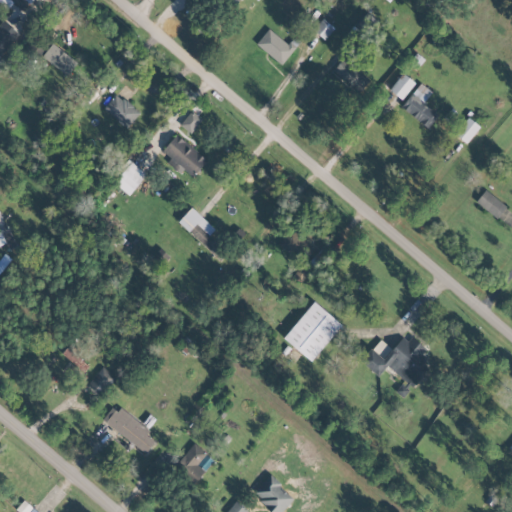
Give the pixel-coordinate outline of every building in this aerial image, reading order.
[(12,2),(23,11),(30,0),(0,0),(0,3),(7,8),(12,2)] [(0,20),(0,55),(18,33),(1,19),(0,20)] [(313,30),(324,40),(333,28),(322,19),(313,30)] [(280,64),(293,49),(268,28),(255,43),(280,64)] [(66,76),(77,62),(52,43),(41,56),(66,76)] [(357,93),(369,81),(343,58),(332,70),(357,93)] [(401,99),(414,82),(402,73),(389,90),(401,99)] [(431,91),(418,82),(400,109),(428,128),(438,113),(423,103),(431,91)] [(125,128),(139,113),(117,93),(103,107),(125,128)] [(190,133),(201,118),(191,110),(179,125),(190,133)] [(465,143),(479,127),(468,117),(454,134),(465,143)] [(192,178),(206,159),(174,135),(160,154),(192,178)] [(128,195),(146,174),(129,160),(112,181),(128,195)] [(506,205),(484,190),(475,202),(497,218),(506,205)] [(9,249),(15,246),(0,213),(0,245),(6,242),(9,249)] [(280,241),(297,262),(311,251),(294,230),(280,241)] [(0,271),(11,259),(5,254),(0,258),(0,271)] [(310,361),(341,325),(313,301),(282,338),(310,361)] [(386,366),(412,387),(431,363),(421,355),(426,348),(407,334),(393,351),(379,339),(360,362),(378,377),(386,366)] [(88,365),(66,347),(61,354),(83,372),(88,365)] [(86,384),(99,396),(115,378),(102,366),(86,384)] [(101,420),(144,454),(154,441),(146,435),(149,431),(114,404),(101,420)] [(196,483),(211,456),(190,444),(175,472),(196,483)] [(272,511),(280,511),(293,498),(278,485),(281,482),(270,473),(267,478),(266,477),(254,491),(261,497),(259,499),(266,505),(265,506),(272,511)] [(225,511),(236,499),(248,509),(245,511),(225,511)] [(13,511),(27,511),(31,507),(23,500),(13,511)]
